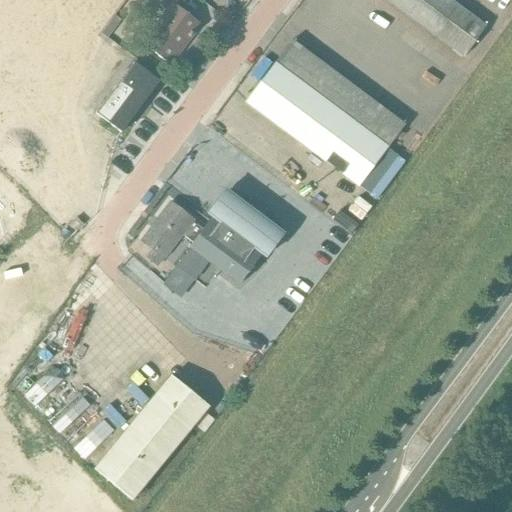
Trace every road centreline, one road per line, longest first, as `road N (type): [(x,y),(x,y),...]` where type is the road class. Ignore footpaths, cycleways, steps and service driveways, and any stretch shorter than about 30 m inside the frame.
road 1 (unclassified): [(196,354),(104,262),(98,240),(276,0)]
road 2 (tertiary): [(511,294),(391,454),(370,511)]
road 3 (tertiary): [(374,511),(413,478),(511,344)]
